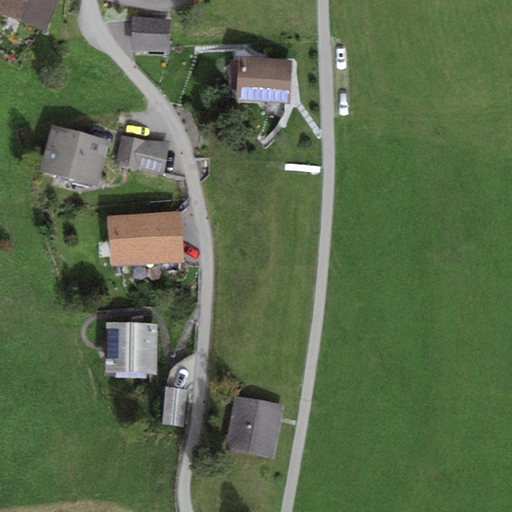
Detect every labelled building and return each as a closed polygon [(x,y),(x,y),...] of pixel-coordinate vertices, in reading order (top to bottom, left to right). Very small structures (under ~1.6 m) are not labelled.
[(59,0),(0,0),(0,14),(43,33),(59,0)] [(171,21),(133,18),(131,48),(169,51),(171,21)] [(293,61),(238,58),(236,102),(291,104),(293,61)] [(99,188),(110,141),(52,127),(40,174),(99,188)] [(169,143),(122,138),(116,167),(165,176),(169,143)] [(180,214),(108,217),(110,265),(182,262),(180,214)] [(157,372),(157,325),(107,325),(107,372),(157,372)] [(185,428),(187,390),(164,389),(162,426),(185,428)] [(285,406),(235,398),(227,448),(277,456),(285,406)]
